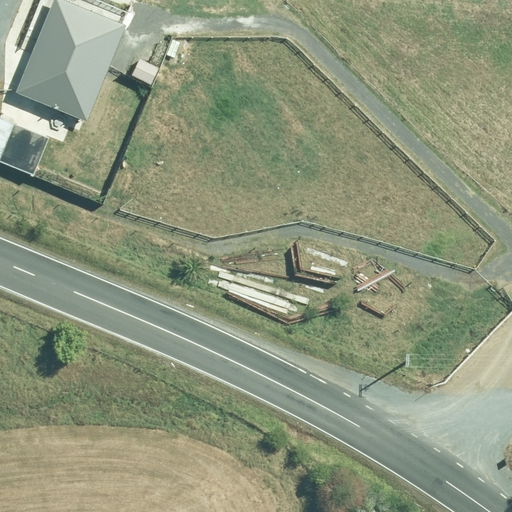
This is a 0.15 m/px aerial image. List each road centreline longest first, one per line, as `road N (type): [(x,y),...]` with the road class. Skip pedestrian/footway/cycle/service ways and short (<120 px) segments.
road 1 (tertiary): [(0,257),(391,424)]
road 2 (tertiary): [(391,424),(500,511)]
road 3 (unclassified): [(511,419),(391,424)]
